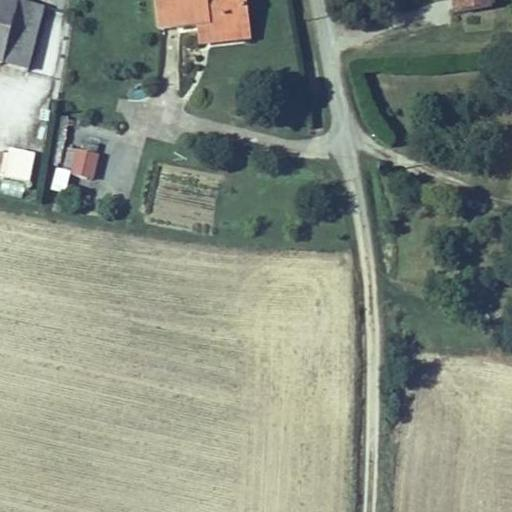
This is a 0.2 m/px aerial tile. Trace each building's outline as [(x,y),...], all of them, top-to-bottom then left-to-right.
[(46,7),(18,0),(0,0),(0,65),(29,73),(46,7)] [(159,0),(162,28),(198,24),(212,22),(213,27),(247,23),(245,3),(244,0),(159,0)] [(491,0),(457,0),(460,13),(493,5),(491,0)] [(212,22),(198,24),(200,43),(249,38),(247,23),(213,27),(212,22)] [(0,176),(29,184),(35,159),(0,150),(0,176)] [(96,181),(97,153),(73,152),(72,180),(96,181)]
